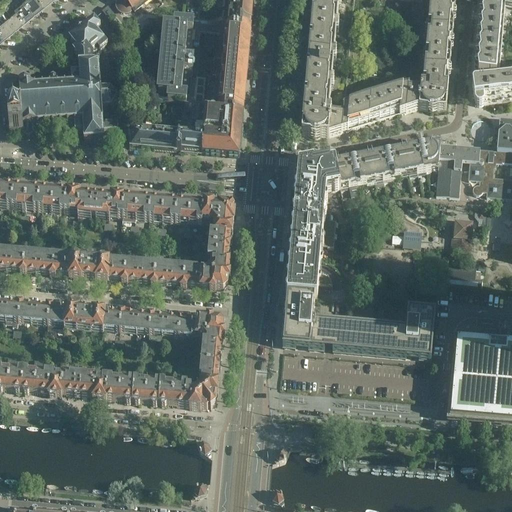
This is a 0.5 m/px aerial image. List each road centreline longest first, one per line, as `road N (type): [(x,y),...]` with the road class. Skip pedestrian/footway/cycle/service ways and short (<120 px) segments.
road 1 (tertiary): [(250,511),(278,183)]
road 2 (residential): [(469,0),(452,128),(303,157),(281,150)]
road 3 (unclassified): [(256,182),(0,162)]
road 4 (residential): [(0,290),(247,311)]
road 5 (residential): [(232,427),(0,405)]
road 6 (tertiary): [(271,0),(256,182)]
road 7 (tertiary): [(281,150),(295,0)]
road 8 (tertiary): [(256,182),(247,311)]
